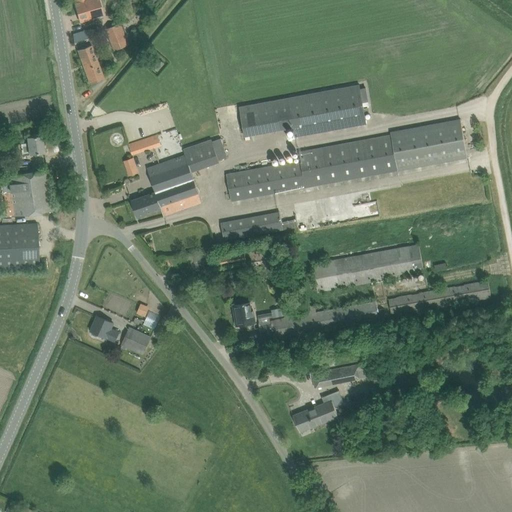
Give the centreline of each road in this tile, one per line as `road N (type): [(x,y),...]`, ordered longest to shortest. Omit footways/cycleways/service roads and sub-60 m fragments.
road 1 (unclassified): [(318,511),(200,332),(124,239),(83,223)]
road 2 (unclassified): [(0,454),(67,302),(83,223)]
road 3 (unclassified): [(83,223),(54,0)]
road 4 (track): [(511,253),(490,124),(492,100),(511,70)]
